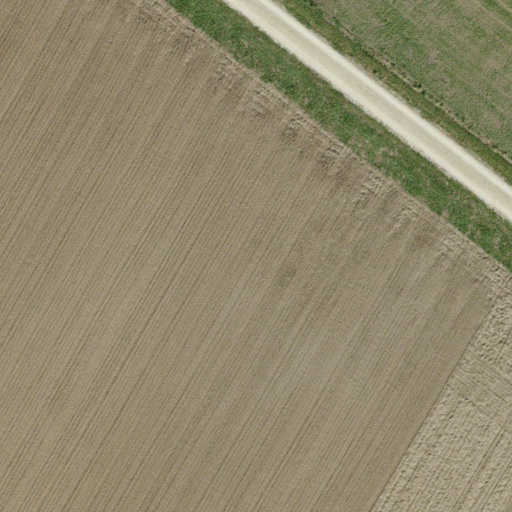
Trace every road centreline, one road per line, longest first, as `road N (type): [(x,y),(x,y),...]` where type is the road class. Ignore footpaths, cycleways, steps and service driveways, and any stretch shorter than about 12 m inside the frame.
road 1 (track): [(259,0),(511,196)]
road 2 (track): [(423,106),(285,0)]
